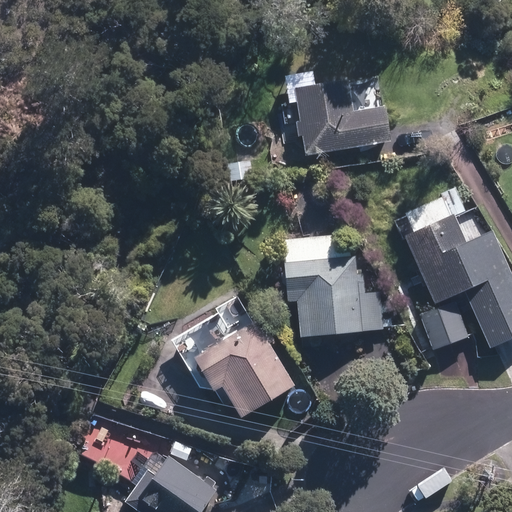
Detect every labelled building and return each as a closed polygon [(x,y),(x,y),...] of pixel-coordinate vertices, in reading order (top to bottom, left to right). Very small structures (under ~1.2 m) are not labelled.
[(380,79),(317,87),(315,73),(284,77),(288,105),(296,104),(302,155),(388,144),(380,79)] [(252,161),(225,162),(226,183),(254,181),(252,161)] [(511,336),(511,273),(494,233),(484,237),(461,185),(394,215),(433,301),(415,307),(431,352),(469,338),(455,299),(463,296),(486,348),(511,336)] [(380,295),(366,295),(365,255),(334,256),(334,237),(283,237),(284,303),(296,303),(296,336),(381,336),(380,295)] [(171,360),(178,355),(200,390),(209,384),(215,394),(221,391),(240,421),(296,386),(249,312),(228,325),(218,308),(168,340),(161,344),(171,360)] [(124,503),(137,511),(202,511),(217,489),(158,453),(134,486),(124,503)]
